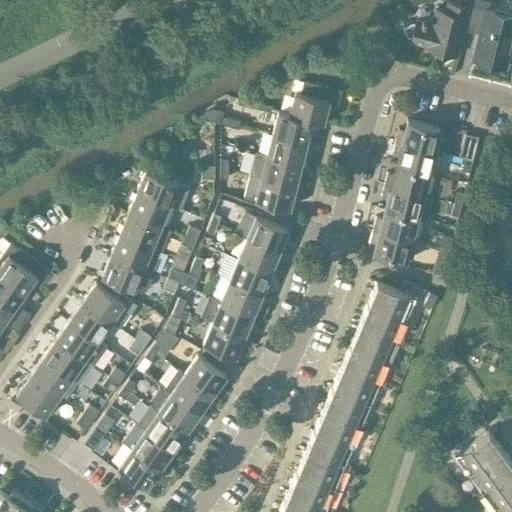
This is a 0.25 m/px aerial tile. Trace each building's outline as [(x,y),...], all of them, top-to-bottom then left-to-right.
[(456,54),(469,0),(459,0),(459,3),(446,0),(444,10),(435,7),(431,20),(428,22),(425,21),(425,19),(422,18),(421,20),(415,19),(414,22),(411,21),(402,27),(407,35),(411,36),(410,40),(425,44),(425,46),(426,46),(426,44),(436,47),(436,49),(456,54)] [(503,66),(511,32),(511,15),(486,9),(488,1),(482,0),(470,0),(464,28),(479,32),(472,58),(503,66)] [(322,122),(327,100),(337,102),(341,89),(302,79),(299,91),(294,90),(288,112),(288,113),(311,118),(311,119),(322,122)] [(199,113),(198,116),(213,120),(216,108),(211,107),(199,113)] [(305,140),(311,119),(311,118),(288,113),(288,112),(277,109),(272,132),(305,140)] [(229,125),(231,117),(221,115),(219,123),(229,125)] [(238,127),(240,120),(231,117),(229,125),(238,127)] [(433,149),(439,126),(406,118),(403,129),(397,127),(395,137),(394,139),(433,149)] [(300,163),(305,140),(272,132),(266,154),(300,163)] [(472,159),(477,136),(464,133),(458,156),(464,157),(472,159)] [(427,172),(433,149),(394,139),(393,142),(394,142),(391,152),(397,153),(395,163),(427,172)] [(300,163),(266,154),(254,151),(249,173),(294,185),(300,163)] [(469,171),(472,159),(464,157),(461,169),(469,171)] [(227,167),(227,158),(219,158),(219,167),(227,167)] [(422,194),(427,172),(395,163),(392,173),(386,171),(384,181),(383,181),(383,184),(422,194)] [(213,177),(213,164),(201,164),(201,177),(213,177)] [(227,177),(227,167),(219,167),(219,177),(227,177)] [(179,208),(188,186),(145,168),(136,190),(168,203),(168,204),(179,208)] [(288,208),(294,185),(249,173),(243,196),(288,208)] [(416,216),(422,194),(383,184),(382,186),(382,187),(380,196),(386,198),(383,207),(416,216)] [(159,224),(168,204),(168,203),(136,190),(127,211),(159,224)] [(460,204),(463,192),(456,190),(453,202),(460,204)] [(457,215),(460,204),(453,202),(450,213),(457,215)] [(410,238),(416,216),(383,207),(381,217),(375,216),(372,225),(371,228),(410,238)] [(278,249),(287,227),(244,209),(235,231),(278,249)] [(162,250),(170,229),(159,224),(127,211),(118,232),(162,250)] [(216,224),(220,215),(213,212),(209,220),(216,224)] [(212,232),(216,224),(209,220),(205,229),(212,232)] [(195,239),(199,228),(188,224),(184,234),(195,239)] [(413,240),(410,239),(410,238),(371,228),(371,231),(369,240),(375,242),(372,253),(404,261),(405,258),(408,258),(411,257),(415,243),(413,240)] [(269,270),(278,249),(235,231),(234,232),(245,236),(237,257),(269,270)] [(151,269),(159,250),(161,250),(162,250),(118,232),(110,253),(153,271),(153,270),(151,269)] [(191,249),(195,239),(184,234),(179,245),(191,249)] [(449,248),(452,236),(444,234),(441,246),(449,248)] [(31,270),(38,260),(9,240),(0,253),(0,276),(22,293),(31,279),(35,282),(39,276),(31,270)] [(446,260),(449,248),(441,246),(438,258),(446,260)] [(145,289),(153,271),(110,253),(101,275),(140,291),(145,289)] [(199,266),(202,257),(195,254),(191,263),(199,266)] [(260,291),(269,270),(237,257),(228,278),(260,291)] [(195,275),(199,266),(191,263),(188,272),(195,275)] [(178,281),(182,270),(171,266),(166,276),(178,281)] [(15,302),(22,293),(0,276),(0,304),(23,321),(29,312),(15,302)] [(173,291),(178,281),(166,276),(162,287),(173,291)] [(252,312),(260,291),(228,278),(220,299),(252,312)] [(119,327),(136,303),(119,291),(116,296),(94,280),(81,300),(109,320),(119,327)] [(405,318),(414,296),(375,280),(366,301),(405,318)] [(429,291),(424,302),(432,306),(437,295),(429,291)] [(209,294),(200,315),(211,320),(243,333),(252,312),(220,299),(209,294)] [(182,308),(185,299),(178,296),(174,305),(182,308)] [(109,320),(81,300),(68,318),(96,338),(109,320)] [(396,339),(405,318),(366,301),(358,322),(396,339)] [(23,321),(0,304),(0,323),(3,320),(16,330),(23,321)] [(174,305),(170,314),(178,317),(178,316),(186,319),(189,311),(182,308),(174,305)] [(106,345),(96,338),(68,318),(55,337),(83,357),(93,364),(106,345)] [(234,355),(243,333),(211,320),(202,342),(234,355)] [(387,360),(396,339),(358,322),(349,344),(387,360)] [(144,344),(150,335),(140,328),(134,337),(144,344)] [(83,357),(55,337),(41,355),(70,375),(83,357)] [(137,353),(144,344),(134,337),(127,346),(137,353)] [(155,352),(161,344),(154,340),(149,347),(155,352)] [(378,381),(387,360),(349,344),(340,365),(378,381)] [(150,360),(155,352),(149,347),(143,355),(150,360)] [(225,373),(197,353),(183,372),(212,392),(225,373)] [(70,375),(41,355),(28,374),(57,394),(70,375)] [(117,381),(124,372),(114,365),(107,374),(117,381)] [(369,402),(378,381),(340,365),(331,386),(369,402)] [(212,392),(183,372),(177,367),(164,386),(199,410),(212,392)] [(57,394),(28,374),(15,393),(43,413),(45,410),(48,412),(50,411),(58,401),(57,398),(55,397),(57,394)] [(111,390),(117,381),(107,374),(101,383),(111,390)] [(129,389),(134,381),(128,377),(122,385),(129,389)] [(122,385),(117,393),(123,397),(133,404),(138,397),(129,390),(129,389),(122,385)] [(199,410),(164,386),(158,387),(150,399),(151,405),(157,409),(185,429),(199,410)] [(360,423),(369,402),(331,386),(322,407),(360,423)] [(91,419),(98,409),(88,402),(81,412),(91,419)] [(352,445),(360,423),(322,407),(313,428),(352,445)] [(185,429),(157,409),(144,428),(172,448),(185,429)] [(85,428),(91,419),(81,412),(75,421),(85,428)] [(102,427),(108,419),(102,414),(96,422),(102,427)] [(106,429),(102,427),(96,422),(82,441),(92,448),(106,429)] [(172,448),(144,428),(131,446),(159,466),(172,448)] [(343,466),(352,445),(313,428),(304,449),(343,466)] [(467,473),(501,448),(487,429),(453,454),(467,473)] [(159,466),(131,446),(117,466),(146,486),(159,466)] [(481,491),(511,468),(511,462),(501,448),(467,473),(481,491)] [(334,487),(343,466),(304,449),(295,471),(334,487)] [(495,510),(511,496),(511,468),(481,491),(495,510)] [(325,508),(334,487),(295,471),(286,492),(325,508)] [(0,511),(8,511),(21,494),(11,487),(7,492),(0,487),(0,511)] [(323,511),(325,508),(286,492),(277,511),(323,511)] [(36,511),(28,506),(31,501),(21,494),(8,511),(36,511)] [(496,511),(511,511),(511,496),(495,510),(496,511)]
